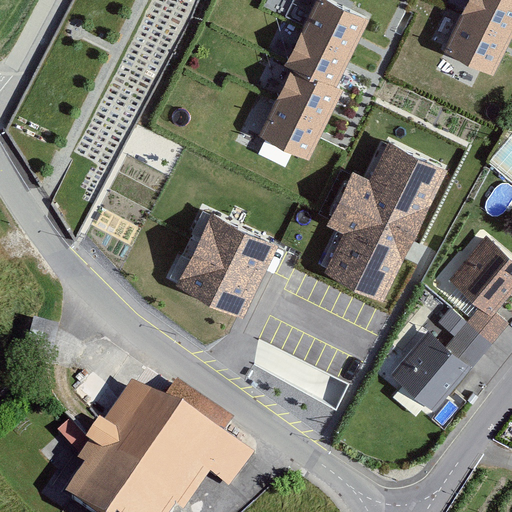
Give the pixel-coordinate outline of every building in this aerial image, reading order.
[(370,20),(330,0),(317,0),(285,65),(292,69),(259,137),(309,161),(344,90),(337,87),(370,20)] [(511,0),(470,0),(445,51),(493,75),(511,37),(511,0)] [(445,171),(390,145),(372,182),(353,172),(327,225),(346,234),(326,274),(383,301),(445,171)] [(271,246),(212,218),(179,286),(237,314),(271,246)] [(511,285),(511,252),(485,231),(451,274),(481,298),(493,308),(511,285)] [(493,308),(481,298),(466,317),(490,337),(505,318),(493,308)] [(490,337),(466,317),(450,306),(441,318),(459,332),(448,345),(425,327),(390,370),(435,406),(490,337)] [(24,348),(48,349),(50,319),(26,318),(24,348)] [(316,365),(307,383),(339,399),(348,381),(316,365)] [(236,425),(177,385),(163,407),(132,386),(78,467),(87,473),(66,504),(78,511),(188,511),(211,478),(229,490),(252,456),(226,438),(236,425)]
